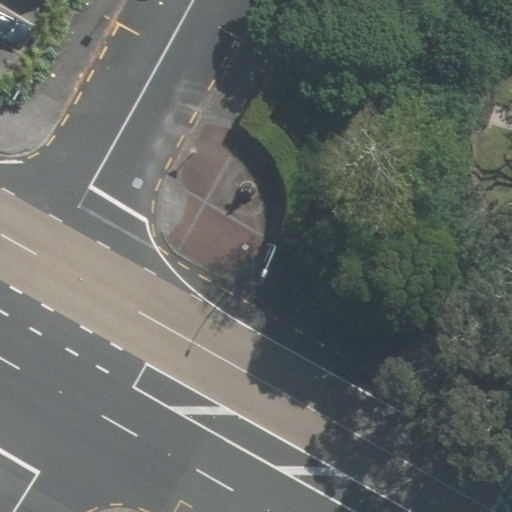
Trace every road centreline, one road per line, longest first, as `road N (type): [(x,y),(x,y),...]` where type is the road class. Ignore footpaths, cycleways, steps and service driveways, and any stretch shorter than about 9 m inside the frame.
road 1 (secondary): [(55,321),(394,511)]
road 2 (residential): [(191,0),(82,195),(55,321)]
road 3 (residential): [(55,321),(36,463),(11,511)]
